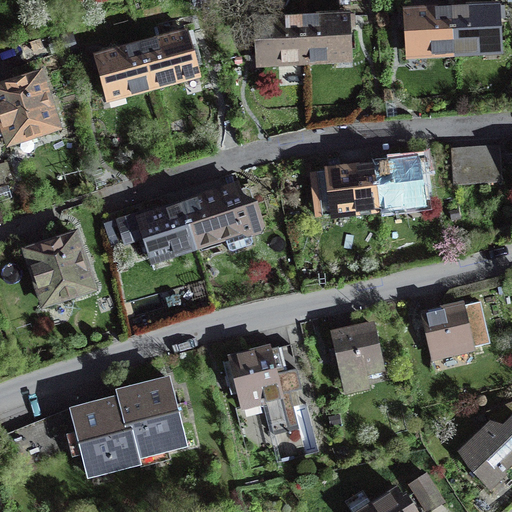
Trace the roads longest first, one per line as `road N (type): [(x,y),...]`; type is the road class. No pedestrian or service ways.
road 1 (residential): [(0,398),(157,342),(511,257)]
road 2 (residential): [(511,123),(365,132),(223,157),(108,195)]
